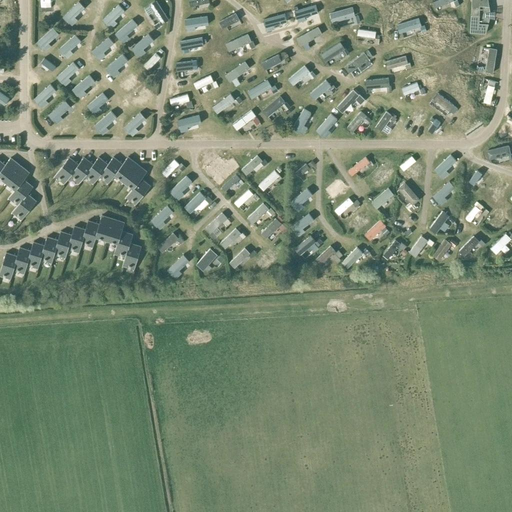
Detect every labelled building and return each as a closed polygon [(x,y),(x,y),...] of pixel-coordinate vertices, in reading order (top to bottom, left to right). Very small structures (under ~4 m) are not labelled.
[(208,0),(198,0),(188,2),(189,9),(210,4),(208,0)] [(452,0),(441,0),(433,3),(435,9),(454,3),(452,0)] [(489,17),(490,18),(491,17),(489,17),(489,12),(491,12),(491,11),(490,12),(487,0),(471,0),(470,32),(485,33),(489,17)] [(42,18),(54,8),(49,2),(37,13),(42,18)] [(168,21),(156,2),(148,7),(160,26),(168,21)] [(84,9),(77,3),(62,20),(71,28),(77,22),(74,19),(84,9)] [(124,12),(117,6),(102,22),(110,30),(116,24),(114,22),(124,12)] [(315,7),(294,13),(296,21),(318,15),(315,7)] [(352,8),(329,15),(332,26),(355,18),(352,8)] [(237,14),(218,25),(221,31),(240,21),(237,14)] [(287,23),(284,15),(263,21),(265,30),(287,23)] [(207,18),(184,21),(185,30),(208,27),(207,18)] [(419,19),(396,26),(398,35),(422,28),(419,19)] [(139,27),(134,22),(121,33),(126,38),(139,27)] [(58,34),(52,29),(37,44),(42,49),(58,34)] [(317,29),(296,40),(300,47),(321,36),(317,29)] [(376,33),(358,30),(357,37),(375,40),(376,33)] [(153,42),(147,35),(131,50),(139,59),(145,54),(143,51),(153,42)] [(248,35),(225,46),(228,53),(251,43),(248,35)] [(80,42),(74,36),(58,52),(67,61),(73,55),(69,51),(80,42)] [(202,39),(179,43),(181,52),(204,48),(202,39)] [(111,46),(105,40),(91,54),(97,60),(111,46)] [(345,51),(340,44),(320,57),(325,64),(345,51)] [(497,51),(489,49),(485,73),(493,75),(497,51)] [(373,58),(368,51),(344,68),(349,75),(373,58)] [(160,59),(155,54),(143,67),(148,71),(160,59)] [(128,62),(122,56),(105,70),(113,80),(119,74),(117,72),(128,62)] [(278,56),(261,65),(264,72),(281,63),(278,56)] [(408,66),(406,58),(391,62),(385,64),(387,71),(408,66)] [(55,67),(43,59),(39,65),(51,73),(55,67)] [(197,63),(175,66),(176,74),(198,71),(197,63)] [(249,69),(245,63),(225,77),(230,83),(249,69)] [(78,70),(72,64),(56,79),(64,88),(70,82),(68,79),(78,70)] [(309,73),(304,68),(288,81),(293,87),(309,73)] [(134,70),(119,83),(124,88),(138,76),(134,70)] [(210,77),(193,85),(196,92),(213,83),(210,77)] [(93,82),(89,78),(73,92),(78,97),(93,82)] [(389,89),(389,80),(364,82),(365,91),(389,89)] [(267,81),(247,93),(252,101),(271,89),(267,81)] [(331,87),(325,81),(309,96),(314,102),(331,87)] [(496,83),(489,81),(482,103),(489,105),(496,83)] [(420,90),(417,83),(401,89),(405,97),(420,90)] [(56,92),(50,86),(33,102),(41,110),(47,104),(45,102),(56,92)] [(365,102),(352,91),(336,109),(342,115),(354,102),(360,107),(365,102)] [(10,99),(0,92),(0,103),(5,107),(10,99)] [(107,101),(101,94),(86,108),(94,117),(101,111),(98,109),(107,101)] [(458,110),(437,94),(432,101),(454,116),(458,110)] [(235,102),(230,95),(211,109),(217,116),(235,102)] [(189,103),(187,96),(169,101),(171,108),(189,103)] [(280,98),(262,112),(267,119),(285,104),(280,98)] [(61,103),(48,115),(53,121),(66,108),(61,103)] [(418,105),(408,122),(419,129),(429,112),(418,105)] [(68,132),(76,125),(81,130),(90,121),(80,110),(63,126),(68,132)] [(310,113),(303,110),(292,131),(299,135),(310,113)] [(256,118),(251,111),(231,126),(236,133),(256,118)] [(116,119),(110,112),(93,128),(102,137),(108,132),(105,129),(116,119)] [(371,121),(360,112),(346,130),(352,135),(363,121),(368,125),(371,121)] [(392,117),(386,113),(375,129),(381,133),(392,117)] [(145,119),(139,114),(124,130),(132,138),(138,132),(136,129),(145,119)] [(389,122),(394,125),(399,117),(394,114),(389,122)] [(337,122),(331,116),(316,133),(324,140),(330,134),(327,132),(337,122)] [(511,120),(511,118),(506,116),(497,135),(503,138),(511,120)] [(201,125),(198,117),(177,123),(180,135),(188,132),(187,129),(201,125)] [(440,121),(435,118),(427,129),(433,133),(440,121)] [(507,143),(485,149),(487,158),(510,152),(507,143)] [(455,160),(449,153),(433,168),(442,178),(448,173),(444,169),(455,160)] [(368,161),(364,156),(347,169),(351,174),(368,161)] [(63,185),(71,175),(70,174),(78,164),(69,157),(53,178),(54,178),(56,175),(64,182),(62,185),(63,185)] [(70,174),(71,175),(79,181),(77,184),(77,185),(85,175),(85,174),(93,164),(84,157),(78,164),(70,174)] [(85,174),(85,175),(94,181),(91,184),(92,185),(100,175),(99,174),(107,164),(98,157),(93,164),(85,174)] [(99,174),(100,175),(108,181),(106,184),(106,185),(114,174),(122,164),(113,157),(107,164),(99,174)] [(128,157),(122,164),(114,174),(124,182),(137,164),(128,157)] [(257,157),(240,171),(246,177),(262,163),(257,157)] [(422,167),(408,157),(403,163),(418,173),(422,167)] [(5,165),(0,171),(0,177),(6,182),(20,165),(10,158),(5,165)] [(215,175),(225,162),(220,158),(209,171),(215,175)] [(388,177),(386,175),(395,164),(389,158),(374,175),(383,183),(388,177)] [(174,161),(161,174),(166,179),(179,166),(174,161)] [(305,162),(294,172),(298,176),(308,166),(305,162)] [(133,189),(141,179),(146,171),(137,164),(124,182),(133,188),(133,189)] [(16,190),(24,179),(29,172),(20,165),(6,182),(15,189),(16,190)] [(482,173),(476,169),(468,180),(473,184),(482,173)] [(274,172),(258,187),(263,193),(279,177),(274,172)] [(186,174),(170,190),(176,196),(192,180),(186,174)] [(487,190),(498,199),(501,195),(496,191),(506,179),(500,174),(487,190)] [(240,180),(235,175),(220,188),(224,193),(240,180)] [(326,189),(334,198),(347,186),(339,177),(326,189)] [(177,195),(181,199),(199,183),(195,178),(177,195)] [(27,193),(33,186),(24,179),(16,190),(15,189),(7,199),(8,200),(10,197),(19,203),(19,204),(27,193)] [(134,206),(150,186),(141,179),(133,189),(133,188),(125,199),(128,196),(136,203),(134,206)] [(419,198),(403,180),(396,187),(412,204),(419,198)] [(454,186),(448,180),(431,194),(440,205),(446,199),(443,196),(454,186)] [(311,193),(306,187),(288,201),(296,211),(303,205),(300,201),(311,193)] [(392,193),(387,187),(369,202),(375,208),(392,193)] [(252,196),(248,191),(233,204),(238,209),(252,196)] [(20,221),(36,200),(27,193),(19,204),(19,203),(11,214),(14,211),(22,217),(20,220),(20,221)] [(205,200),(199,194),(183,209),(190,216),(205,200)] [(352,202),(347,197),(333,209),(338,214),(352,202)] [(480,208),(475,204),(463,217),(468,222),(480,208)] [(268,210),(263,205),(246,221),(252,227),(268,210)] [(173,213),(167,207),(150,223),(157,229),(173,213)] [(449,215),(441,209),(428,228),(436,233),(449,215)] [(412,223),(401,210),(396,214),(407,228),(412,223)] [(492,228),(504,215),(498,210),(486,223),(492,228)] [(312,219),(307,211),(288,225),(294,232),(312,219)] [(347,224),(351,229),(356,225),(360,230),(371,221),(366,215),(364,217),(360,213),(347,224)] [(95,236),(106,239),(112,218),(102,215),(99,224),(95,236)] [(226,220),(221,215),(204,231),(209,236),(226,220)] [(118,243),(122,231),(124,222),(112,218),(106,239),(117,243),(118,243)] [(384,224),(379,218),(364,233),(369,239),(384,224)] [(281,225),(275,220),(260,236),(266,241),(281,225)] [(91,249),(95,236),(99,224),(88,221),(85,229),(81,242),(82,242),(92,245),(91,249)] [(78,254),(82,242),(81,242),(85,229),(74,226),(71,235),(67,247),(68,247),(78,250),(77,254),(78,254)] [(240,235),(235,230),(220,245),(225,250),(240,235)] [(64,259),(68,247),(67,247),(71,235),(60,231),(58,240),(54,252),(65,256),(63,259),(64,259)] [(126,255),(130,243),(132,234),(122,231),(118,243),(117,243),(114,255),(114,256),(115,252),(126,255)] [(510,237),(505,232),(489,248),(494,253),(510,237)] [(479,239),(472,233),(457,250),(464,255),(479,239)] [(178,240),(172,234),(157,249),(162,255),(178,240)] [(314,240),(308,234),(293,248),(298,254),(307,246),(312,251),(318,246),(313,241),(314,240)] [(426,239),(420,234),(408,251),(414,255),(426,239)] [(50,265),(54,252),(58,240),(47,237),(44,245),(40,258),(41,258),(51,261),(50,265)] [(451,242),(444,237),(431,254),(439,259),(451,242)] [(399,242),(394,238),(381,254),(386,258),(399,242)] [(37,270),(41,258),(40,258),(44,245),(33,242),(30,251),(27,263),(37,266),(36,270),(37,270)] [(133,271),(141,246),(130,243),(126,255),(122,267),(123,268),(124,264),(134,267),(133,271)] [(334,249),(329,244),(314,259),(319,264),(334,249)] [(360,252),(354,246),(340,261),(346,267),(360,252)] [(23,275),(27,263),(30,251),(19,247),(17,256),(13,268),(24,272),(23,275)] [(257,262),(263,268),(277,252),(271,247),(257,262)] [(217,257),(210,250),(195,266),(203,273),(217,257)] [(250,255),(245,250),(229,265),(234,270),(250,255)] [(10,281),(13,268),(17,256),(6,253),(0,271),(0,273),(10,277),(9,281),(10,281)] [(189,263),(182,256),(166,272),(175,281),(181,275),(179,273),(189,263)]
